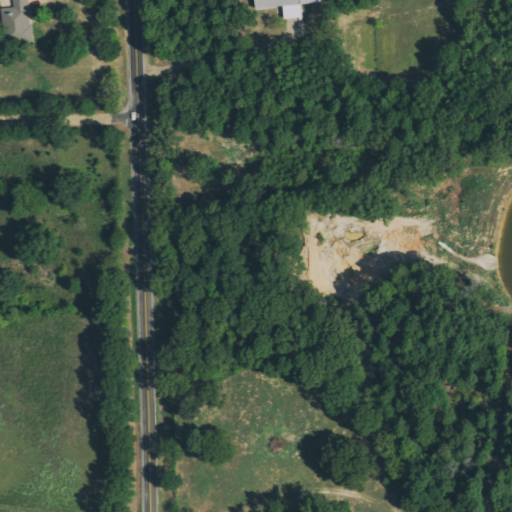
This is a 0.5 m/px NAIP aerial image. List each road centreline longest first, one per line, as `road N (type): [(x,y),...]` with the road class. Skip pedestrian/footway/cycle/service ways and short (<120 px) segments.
road 1 (secondary): [(134,0),(144,511)]
road 2 (residential): [(135,119),(0,118)]
